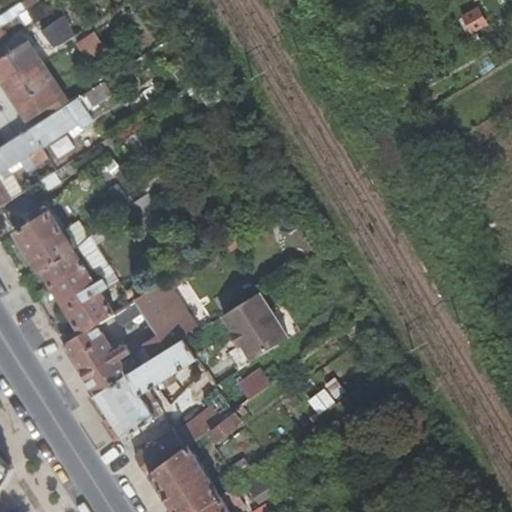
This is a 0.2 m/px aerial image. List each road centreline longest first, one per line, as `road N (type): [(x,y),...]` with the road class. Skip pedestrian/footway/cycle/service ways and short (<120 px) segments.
road 1 (tertiary): [(122,511),(0,314)]
road 2 (tertiary): [(0,353),(102,511)]
